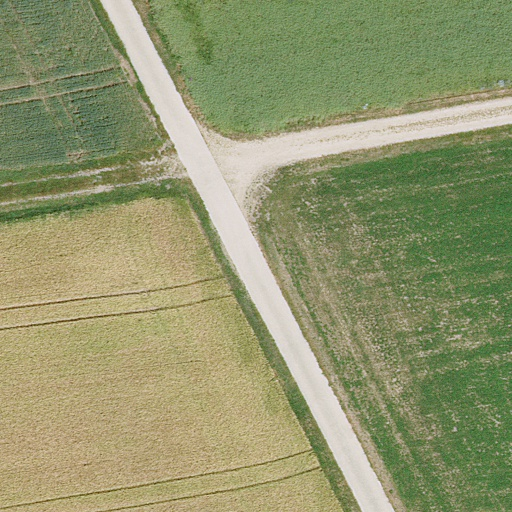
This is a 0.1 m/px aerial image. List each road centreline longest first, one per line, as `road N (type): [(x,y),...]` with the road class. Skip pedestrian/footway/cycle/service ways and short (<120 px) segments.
road 1 (track): [(374,511),(112,0)]
road 2 (track): [(511,110),(0,194)]
